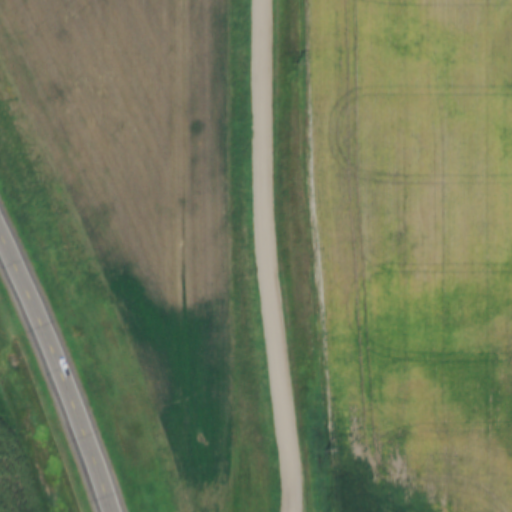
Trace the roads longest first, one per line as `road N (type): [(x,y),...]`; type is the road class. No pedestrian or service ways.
road 1 (residential): [(268,0),(272,263),(294,511)]
road 2 (primary): [(0,235),(41,315),(106,511)]
